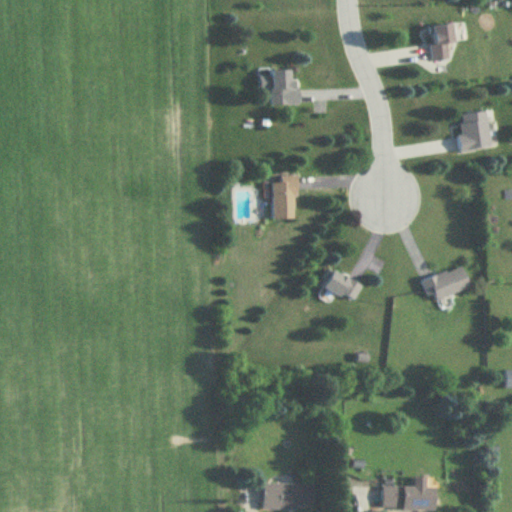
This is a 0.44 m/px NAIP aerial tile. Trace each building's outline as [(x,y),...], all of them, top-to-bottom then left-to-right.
[(446,45),(454,44),(453,26),(428,27),(430,60),(447,59),(446,45)] [(267,71),(267,106),(297,106),(297,81),(291,81),(291,71),(267,71)] [(460,152),(490,149),(487,112),(457,115),(460,152)] [(295,178),(272,178),(272,220),(295,220),(295,178)] [(422,283),(432,304),(470,288),(460,266),(422,283)] [(317,285),(351,304),(361,288),(327,268),(317,285)] [(511,372),(502,372),(502,390),(511,390),(511,372)] [(380,510),(432,511),(433,511),(435,489),(425,489),(425,479),(410,479),(410,488),(381,487),(380,510)] [(261,485),(261,511),(313,511),(313,485),(261,485)]
